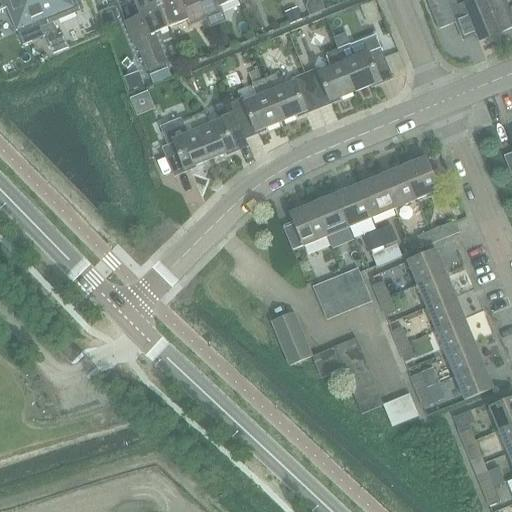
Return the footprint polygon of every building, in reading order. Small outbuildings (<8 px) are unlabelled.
[(5,3),(11,0),(0,0),(0,11),(7,8),(5,3)] [(37,0),(11,0),(5,3),(7,8),(23,46),(46,37),(47,40),(48,40),(59,36),(55,26),(43,31),(40,21),(45,19),(37,0)] [(37,0),(45,19),(40,21),(43,31),(55,26),(53,23),(83,10),(79,0),(37,0)] [(169,28),(157,0),(140,0),(138,1),(137,0),(135,0),(141,16),(125,23),(136,48),(138,47),(148,70),(166,63),(155,34),(169,28)] [(180,0),(157,0),(169,28),(188,20),(190,26),(206,20),(197,0),(180,0)] [(220,7),(236,0),(197,0),(206,20),(222,13),(220,7)] [(426,0),(436,23),(452,16),(462,41),(475,35),(478,43),(500,34),(486,0),(477,0),(464,5),(462,0),(426,0)] [(511,0),(486,0),(500,34),(511,29),(511,0)] [(356,58),(350,45),(346,34),(334,39),(338,50),(356,93),(380,83),(380,81),(392,76),(377,39),(364,45),(368,53),(356,58)] [(64,47),(59,36),(48,40),(53,52),(64,47)] [(305,74),(318,106),(330,101),(331,103),(356,93),(338,50),(326,55),(331,68),(319,73),(318,69),(305,74)] [(232,59),(219,65),(224,75),(236,70),(232,59)] [(318,106),(305,74),(292,80),(294,83),(282,88),(276,75),(264,80),(281,123),(306,113),(305,111),(318,106)] [(281,123),(264,80),(252,85),(257,98),(245,103),(243,99),(231,105),(234,112),(244,136),(256,131),(257,133),(281,123)] [(234,112),(221,117),(223,121),(211,126),(205,113),(193,118),(210,161),(235,151),(234,149),(247,144),(244,136),(234,112)] [(193,118),(182,122),(181,120),(161,128),(168,146),(162,148),(174,178),(175,178),(174,175),(210,161),(193,118)] [(425,157),(402,167),(417,201),(439,192),(425,157)] [(402,167),(380,176),(394,210),(417,201),(402,167)] [(380,176),(358,185),(372,219),(394,210),(380,176)] [(358,185),(335,194),(349,229),(372,219),(358,185)] [(335,194),(313,204),(327,238),(349,229),(335,194)] [(284,228),(283,228),(293,251),(304,247),(327,238),(313,204),(290,213),(295,225),(285,229),(284,228)] [(455,222),(430,232),(434,244),(460,233),(455,222)] [(434,244),(430,232),(417,238),(422,249),(434,244)] [(397,246),(385,252),(389,262),(402,257),(397,246)] [(408,262),(408,263),(418,286),(446,274),(436,251),(408,262)] [(376,267),(389,262),(385,252),(372,257),(376,267)] [(351,285),(363,281),(358,270),(343,276),(347,287),(351,285)] [(446,274),(418,286),(427,309),(455,297),(446,274)] [(347,287),(343,276),(313,288),(318,299),(329,294),(340,290),(347,287)] [(361,307),(371,303),(372,303),(363,281),(351,285),(361,307)] [(373,286),(386,317),(396,313),(383,282),(373,286)] [(340,290),(349,312),(361,307),(351,285),(347,287),(340,290)] [(329,294),(338,317),(349,312),(340,290),(329,294)] [(329,294),(318,299),(327,321),(338,317),(329,294)] [(436,332),(465,320),(455,297),(427,309),(436,332)] [(272,322),(277,334),(299,325),(294,313),(276,321),(273,322),(272,322)] [(465,320),(436,332),(446,355),(474,343),(465,320)] [(299,325),(277,334),(281,345),(304,336),(299,325)] [(392,332),(398,348),(409,343),(402,328),(392,332)] [(304,336),(281,345),(286,356),(308,347),(304,336)] [(335,348),(335,349),(339,359),(361,350),(357,339),(335,348)] [(415,359),(409,343),(398,348),(405,363),(415,359)] [(474,343),(446,355),(455,378),(484,366),(474,343)] [(308,347),(286,356),(290,367),(312,358),(308,347)] [(335,349),(324,353),(333,375),(344,371),(343,370),(339,359),(335,349)] [(339,359),(343,370),(366,361),(361,350),(339,359)] [(333,375),(324,353),(312,358),(321,380),(333,375)] [(343,370),(344,371),(348,381),(370,372),(366,361),(343,370)] [(484,366),(455,378),(465,401),(493,390),(484,366)] [(348,381),(352,393),(375,383),(370,372),(348,381)] [(411,378),(417,394),(427,389),(421,374),(411,378)] [(375,383),(352,393),(357,404),(379,395),(375,383)] [(434,405),(427,389),(417,394),(423,409),(434,405)] [(362,415),(384,406),(379,395),(357,404),(362,415)] [(410,395),(397,401),(406,423),(419,417),(410,395)] [(511,399),(489,409),(499,432),(511,426),(511,399)] [(384,406),(392,428),(406,423),(397,401),(384,406)] [(487,408),(475,408),(475,428),(487,427),(487,408)] [(511,426),(499,432),(509,455),(511,453),(511,426)] [(458,431),(465,446),(475,442),(469,427),(458,431)] [(471,462),(481,458),(475,442),(465,446),(471,462)] [(477,477),(483,492),(494,488),(487,473),(477,477)] [(490,508),(500,503),(494,488),(483,492),(490,508)]
